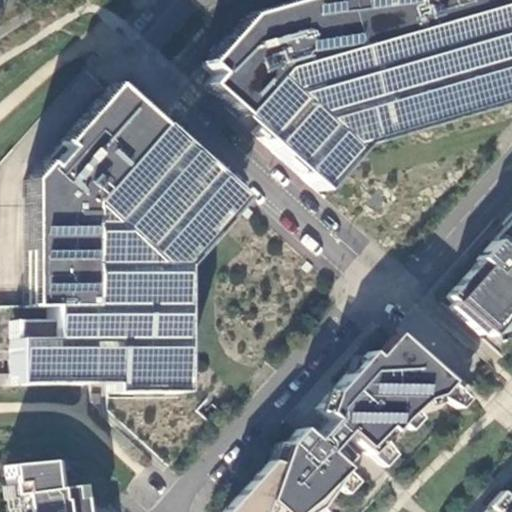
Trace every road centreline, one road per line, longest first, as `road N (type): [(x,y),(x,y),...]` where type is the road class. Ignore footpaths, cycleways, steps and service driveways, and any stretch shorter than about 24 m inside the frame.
road 1 (residential): [(194,0),(140,55),(142,74),(376,288)]
road 2 (residential): [(376,288),(342,313),(172,511)]
road 3 (residential): [(376,288),(412,274),(511,163)]
